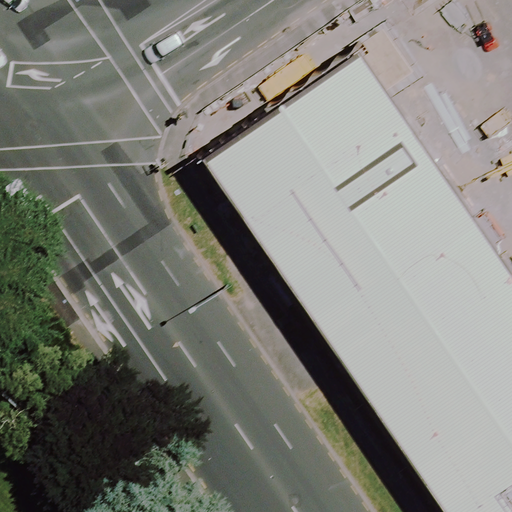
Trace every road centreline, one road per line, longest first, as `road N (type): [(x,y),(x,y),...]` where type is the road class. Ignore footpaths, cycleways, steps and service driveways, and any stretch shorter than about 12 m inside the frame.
road 1 (secondary): [(298,511),(78,195),(0,65)]
road 2 (secondary): [(0,61),(102,58),(142,44),(209,0)]
